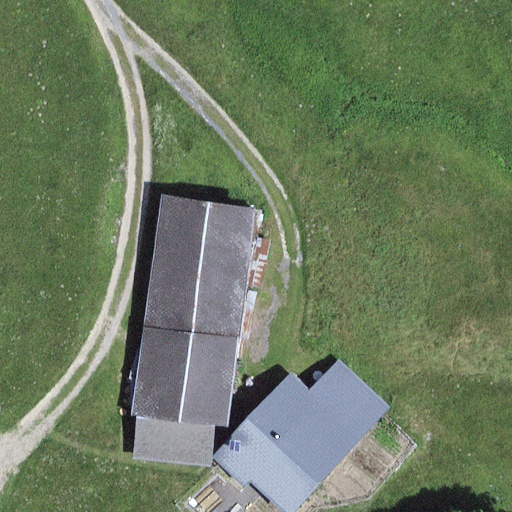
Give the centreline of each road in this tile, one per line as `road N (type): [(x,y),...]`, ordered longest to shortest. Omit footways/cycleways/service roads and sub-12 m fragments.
road 1 (track): [(94,0),(135,103),(142,181),(125,271),(87,359),(6,469)]
road 2 (track): [(108,23),(220,117),(267,181),(295,239),(300,289)]
